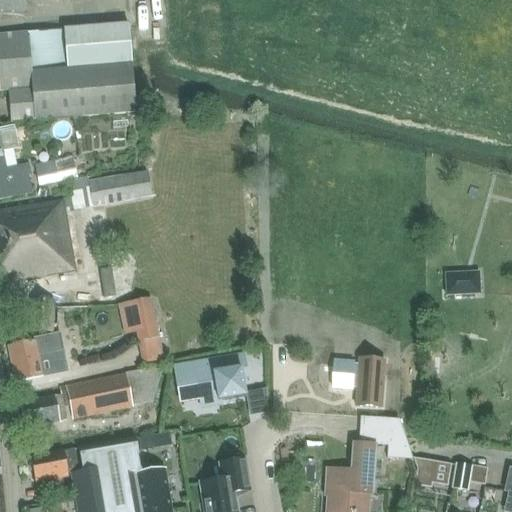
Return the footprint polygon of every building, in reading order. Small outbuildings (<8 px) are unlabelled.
[(0,0),(0,14),(23,16),(24,0),(0,0)] [(0,35),(0,92),(8,92),(11,125),(71,121),(71,120),(134,114),(128,26),(64,31),(64,30),(0,35)] [(0,200),(31,194),(25,167),(16,169),(12,151),(18,150),(14,128),(0,130),(0,200)] [(38,187),(76,179),(72,159),(35,167),(38,187)] [(147,173),(88,183),(87,178),(70,181),(71,192),(65,193),(65,198),(62,199),(62,200),(0,210),(0,284),(75,272),(65,213),(92,209),(92,207),(151,197),(147,173)] [(470,224),(483,227),(488,209),(474,206),(470,224)] [(477,274),(446,276),(447,298),(478,296),(477,274)] [(152,300),(131,304),(137,336),(138,345),(161,340),(152,300)] [(51,332),(51,302),(31,302),(31,332),(51,332)] [(34,342),(7,347),(14,382),(41,377),(66,372),(58,333),(34,338),(34,342)] [(193,364),(173,367),(177,391),(198,388),(200,401),(217,398),(217,402),(245,398),(241,372),(245,371),(246,374),(247,374),(244,356),(244,355),(193,364)] [(353,364),(333,363),(332,389),(351,390),(352,386),(357,387),(356,408),(380,409),(383,377),(380,376),(381,365),(384,365),(384,362),(359,360),(358,367),(353,367),(353,364)] [(56,396),(19,403),(25,430),(67,421),(64,408),(70,407),(72,419),(131,407),(127,387),(158,382),(163,366),(124,374),(59,387),(61,396),(56,397),(56,396)] [(327,471),(325,490),(327,491),(326,511),(336,511),(366,511),(368,494),(370,494),(372,459),(380,459),(381,448),(387,448),(408,449),(398,421),(365,419),(360,418),(358,446),(353,446),(352,473),(327,471)] [(169,434),(159,436),(135,440),(137,452),(171,447),(169,434)] [(135,439),(79,449),(83,471),(71,473),(77,511),(170,511),(164,474),(160,471),(140,474),(140,470),(138,470),(135,453),(137,453),(135,439)] [(65,471),(77,468),(73,450),(31,458),(36,483),(66,477),(65,471)] [(229,464),(229,471),(230,479),(200,484),(204,506),(202,507),(202,511),(236,511),(234,498),(238,497),(249,492),(244,461),(229,464)] [(432,462),(418,461),(417,480),(431,481),(432,462)] [(472,468),(454,465),(450,490),(468,493),(472,468)]
